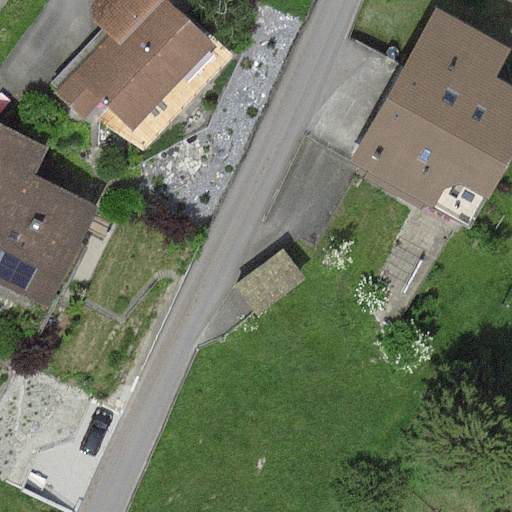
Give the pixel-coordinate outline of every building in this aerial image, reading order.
[(57,91),(54,93),(82,119),(100,100),(132,130),(215,42),(171,0),(95,0),(90,6),(92,21),(102,30),(50,84),(57,91)] [(508,47),(433,6),(400,66),(346,162),(468,229),(511,150),(511,85),(493,75),(508,47)] [(305,140),(346,162),(400,66),(356,43),(305,140)] [(41,147),(0,127),(0,279),(46,302),(90,209),(25,178),(41,147)] [(282,252),(236,286),(254,312),(301,277),(282,252)]
